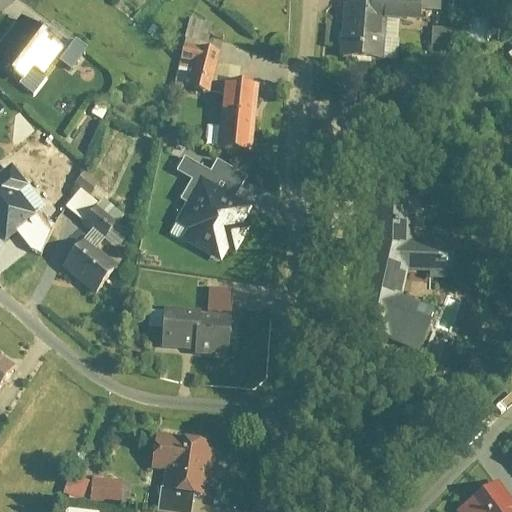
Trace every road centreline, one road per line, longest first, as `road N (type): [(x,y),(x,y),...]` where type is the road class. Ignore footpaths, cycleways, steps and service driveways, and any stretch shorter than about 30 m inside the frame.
road 1 (unclassified): [(277,416),(305,0)]
road 2 (residential): [(277,416),(160,409),(90,382),(0,297)]
